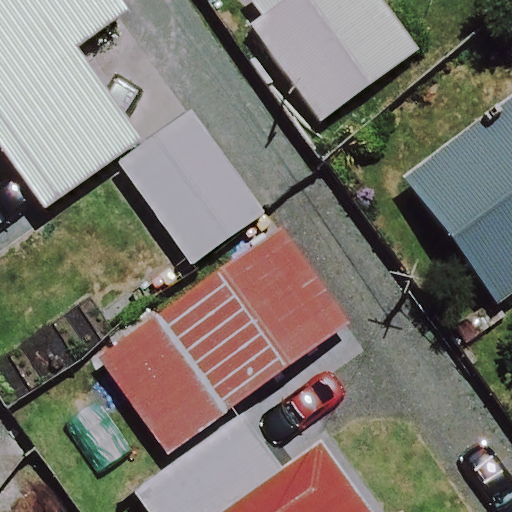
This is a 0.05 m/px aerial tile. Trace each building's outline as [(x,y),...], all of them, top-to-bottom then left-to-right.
[(121,22),(104,0),(0,0),(0,166),(40,220),(135,149),(69,61),(121,22)] [(413,58),(370,0),(297,0),(247,37),(315,130),(413,58)] [(511,296),(511,106),(401,193),(493,312),(511,296)] [(259,222),(185,123),(116,174),(190,273),(259,222)] [(282,484),(239,423),(128,502),(134,511),(350,511),(313,461),(282,484)]
